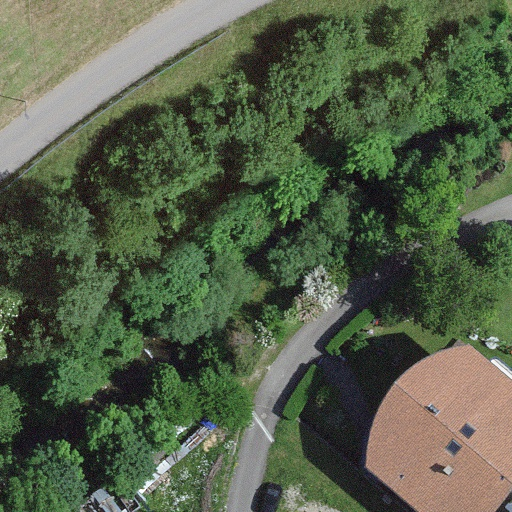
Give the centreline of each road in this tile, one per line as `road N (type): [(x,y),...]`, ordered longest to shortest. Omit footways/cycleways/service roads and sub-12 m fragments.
road 1 (residential): [(511,202),(421,250),(347,300),(303,343),(266,407),(245,511)]
road 2 (residential): [(0,156),(89,87),(226,0)]
